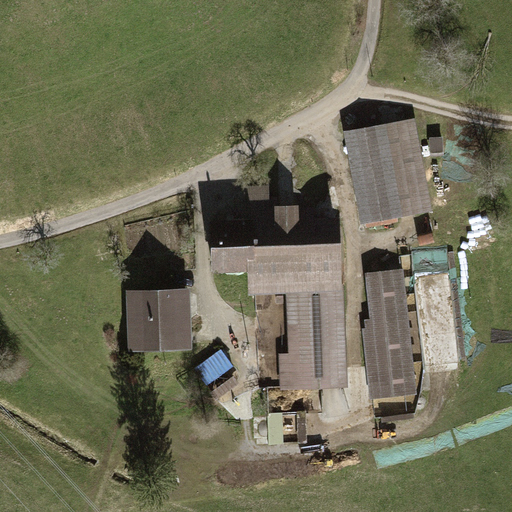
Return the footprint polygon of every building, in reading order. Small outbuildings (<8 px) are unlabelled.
[(415,119),(349,131),(365,220),(431,209),(415,119)] [(446,145),(432,147),(434,158),(448,156),(446,145)] [(280,354),(280,388),(349,387),(340,217),(314,218),(313,205),(272,205),(271,186),(248,188),(250,219),(210,222),(212,274),(248,272),(250,295),(288,294),(290,354),(280,354)] [(495,282),(494,245),(458,247),(459,283),(495,282)] [(456,360),(450,251),(416,253),(422,362),(456,360)] [(401,271),(368,274),(372,326),(364,327),(370,395),(418,393),(401,271)] [(189,290),(127,292),(129,351),(191,348),(189,290)] [(220,351),(196,369),(207,384),(231,366),(220,351)] [(306,421),(279,421),(279,446),(306,446),(306,421)]
